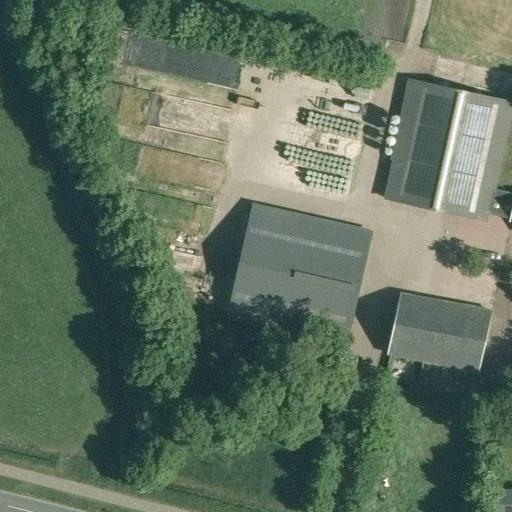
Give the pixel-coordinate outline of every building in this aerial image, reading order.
[(486,222),(511,107),(511,102),(411,81),(385,199),(486,222)] [(354,189),(356,171),(303,166),(301,185),(354,189)] [(371,232),(253,206),(237,279),(229,313),(228,317),(345,343),(346,343),(371,232)] [(478,371),(491,311),(402,294),(388,353),(478,371)] [(511,511),(511,490),(497,490),(497,511),(511,511)]
